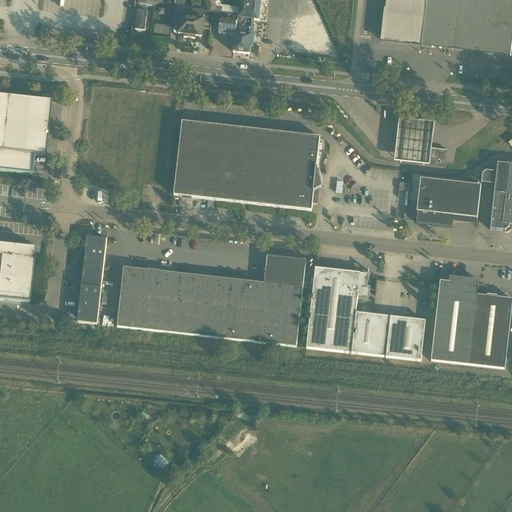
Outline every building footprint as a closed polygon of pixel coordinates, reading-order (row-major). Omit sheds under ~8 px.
[(203,0),(209,12),(209,13),(218,9),(217,9),(221,5),(218,0),(203,0)] [(250,55),(254,20),(259,21),(261,0),(239,0),(238,15),(235,35),(233,53),(250,55)] [(511,0),(385,0),(380,43),(421,47),(510,57),(511,40),(511,0)] [(189,38),(193,10),(192,13),(181,12),(182,9),(175,8),(173,23),(179,24),(178,34),(184,35),(184,37),(184,38),(185,38),(187,38),(189,38)] [(209,12),(193,10),(189,38),(190,38),(192,38),(193,39),(195,39),(196,36),(201,37),(203,27),(211,28),(212,20),(212,19),(209,13),(209,12)] [(235,35),(238,15),(221,13),(219,34),(235,35)] [(51,102),(0,96),(0,171),(32,175),(34,156),(45,157),(51,102)] [(393,161),(428,165),(429,156),(429,150),(433,122),(399,118),(393,161)] [(130,190),(137,121),(116,119),(114,146),(86,143),(82,185),(130,190)] [(174,196),(312,212),(314,192),(320,138),(182,123),(174,196)] [(429,150),(429,156),(428,165),(445,167),(447,151),(429,150)] [(494,193),(490,230),(505,232),(509,229),(509,226),(511,225),(511,165),(509,165),(506,195),(494,193)] [(453,217),(477,220),(482,179),(469,178),(468,185),(421,180),(417,213),(418,213),(416,224),(452,228),(453,217)] [(81,287),(101,290),(107,240),(87,238),(81,287)] [(1,250),(0,250),(0,300),(29,304),(35,249),(2,246),(1,250)] [(221,340),(297,348),(303,288),(305,272),(306,262),(267,257),(264,284),(228,280),(221,340)] [(221,340),(228,280),(124,268),(119,314),(117,328),(221,340)] [(307,349),(362,355),(366,315),(356,314),(356,313),(358,297),(369,298),(370,289),(367,288),(368,280),(368,276),(332,272),(332,269),(326,269),(325,271),(316,270),(316,269),(315,269),(307,349)] [(449,283),(440,282),(431,362),(505,371),(511,307),(511,300),(498,299),(498,298),(497,298),(487,297),(486,297),(477,296),(479,281),(450,278),(449,283)] [(101,290),(81,287),(77,323),(97,325),(99,311),(101,290)] [(390,318),(366,315),(362,355),(421,362),(425,322),(391,318),(391,317),(390,317),(390,318)] [(229,439),(233,445),(250,433),(246,427),(229,439)] [(198,437),(192,444),(199,450),(205,443),(198,437)]
